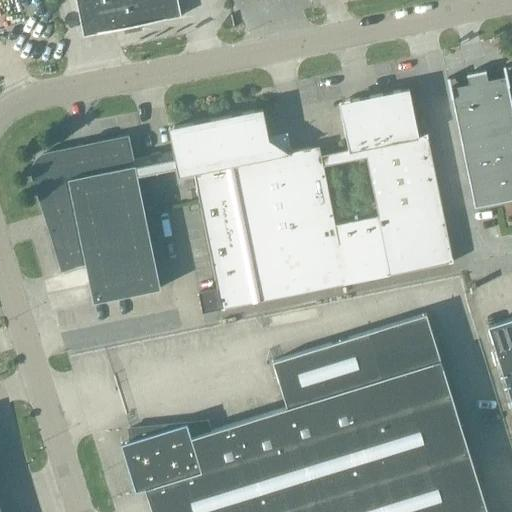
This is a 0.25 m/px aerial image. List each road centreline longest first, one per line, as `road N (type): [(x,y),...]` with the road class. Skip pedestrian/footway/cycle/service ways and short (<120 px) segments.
road 1 (unclassified): [(0,120),(26,99),(510,0)]
road 2 (unclassified): [(80,511),(0,250)]
